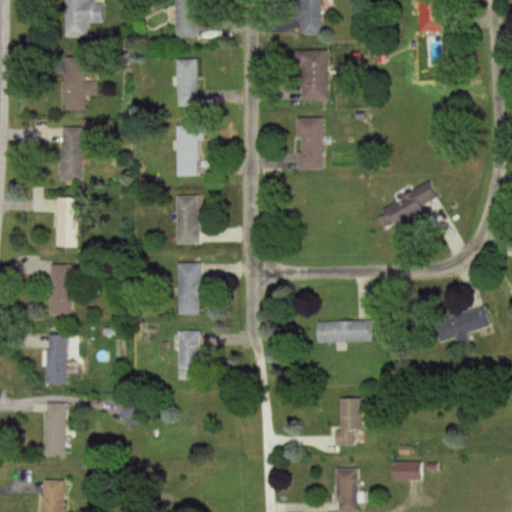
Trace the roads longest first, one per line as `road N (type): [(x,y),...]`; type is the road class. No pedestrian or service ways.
road 1 (residential): [(253,274),(251,0)]
road 2 (residential): [(494,0),(500,158),(491,216),(465,264)]
road 3 (residential): [(271,511),(253,274)]
road 4 (residential): [(465,264),(442,272),(253,274)]
